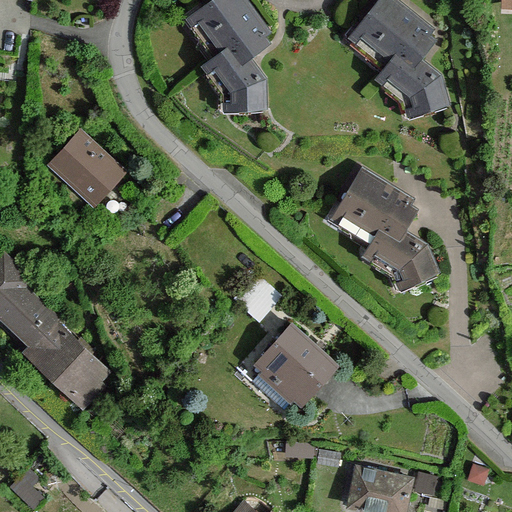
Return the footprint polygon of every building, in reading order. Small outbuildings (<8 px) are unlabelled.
[(275,33),(250,0),(209,0),(190,13),(219,49),(201,62),(207,71),(214,66),(229,85),(228,109),(268,107),(267,74),(253,49),(275,33)] [(437,27),(402,0),(375,0),(350,31),(388,58),(374,76),(382,82),(387,76),(407,90),(413,113),(451,100),(441,68),(421,49),(437,27)] [(129,169),(83,126),(48,163),(94,206),(129,169)] [(365,164),(334,216),(370,239),(360,252),(395,274),(399,286),(438,271),(426,240),(407,227),(422,201),(365,164)] [(190,213),(166,188),(146,208),(171,232),(190,213)] [(38,280),(7,250),(0,256),(0,316),(31,347),(26,352),(84,409),(120,373),(31,287),(38,280)] [(290,320),(252,364),(298,404),(336,360),(290,320)] [(405,511),(412,473),(354,463),(347,505),(386,511),(405,511)] [(29,464),(11,485),(36,507),(54,486),(29,464)] [(256,511),(247,503),(238,511),(256,511)]
